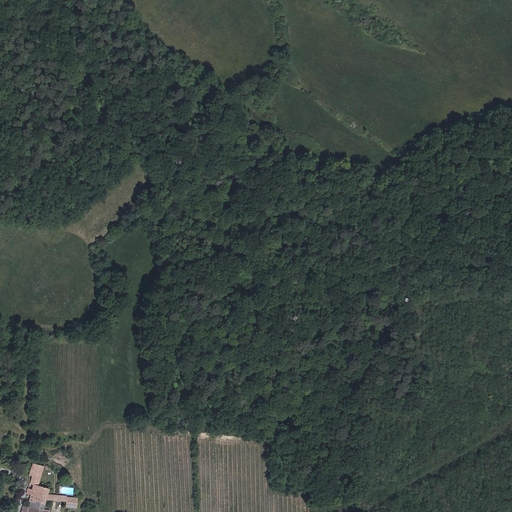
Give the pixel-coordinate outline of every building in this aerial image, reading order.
[(39,464),(30,461),(27,474),(27,485),(25,491),(29,493),(36,495),(34,501),(43,503),(44,500),(46,494),(48,488),(32,484),(35,469),(38,469),(39,464)] [(57,496),(46,494),(44,500),(55,502),(57,496)] [(64,499),(63,504),(62,507),(73,510),(75,502),(64,499)] [(28,500),(27,502),(27,505),(33,507),(42,510),(42,508),(43,503),(34,501),(33,502),(28,500)] [(22,501),(19,511),(24,511),(27,505),(27,502),(22,501)]
